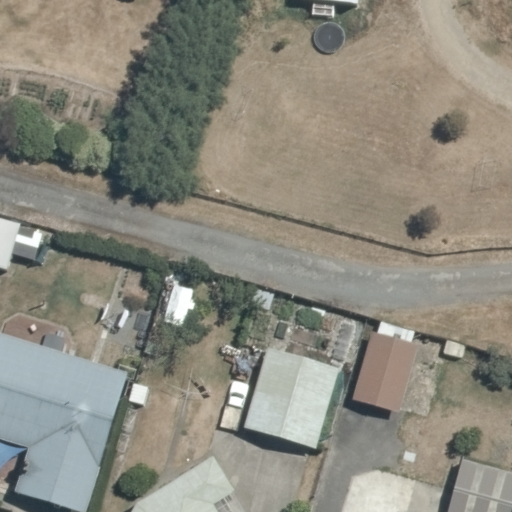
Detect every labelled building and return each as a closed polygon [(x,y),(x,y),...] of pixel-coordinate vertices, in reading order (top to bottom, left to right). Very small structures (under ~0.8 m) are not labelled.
[(0,258),(13,215),(0,211),(0,258)] [(83,511),(123,376),(0,339),(0,443),(30,452),(17,497),(68,511),(83,511)] [(412,350),(369,339),(353,404),(396,415),(412,350)] [(336,371),(268,351),(244,432),(313,452),(336,371)] [(508,511),(511,501),(511,469),(451,457),(439,511),(508,511)] [(245,511),(213,459),(134,507),(131,511),(245,511)]
